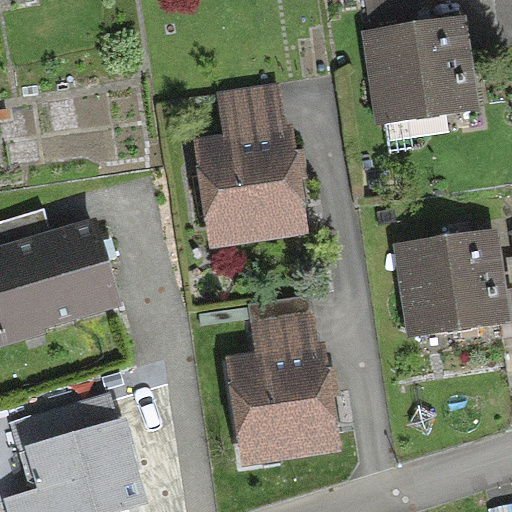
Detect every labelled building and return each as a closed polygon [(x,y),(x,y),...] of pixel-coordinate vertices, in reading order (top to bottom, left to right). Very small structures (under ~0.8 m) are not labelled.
[(361,0),(365,22),(412,15),(409,0),(361,0)] [(379,116),(464,103),(453,29),(368,42),(375,84),(370,88),(372,103),(378,105),(379,116)] [(211,242),(295,229),(282,140),(198,153),(211,242)] [(89,229),(48,241),(39,213),(0,224),(0,338),(112,305),(89,229)] [(411,329),(495,317),(485,242),(400,255),(406,297),(402,301),(404,316),(409,318),(411,329)] [(243,459),(328,446),(314,357),(230,370),(243,459)] [(112,428),(72,440),(64,411),(7,428),(23,485),(39,492),(45,511),(115,511),(135,506),(112,428)]
